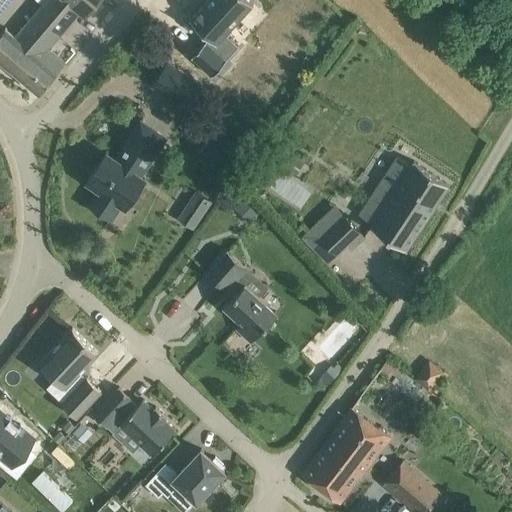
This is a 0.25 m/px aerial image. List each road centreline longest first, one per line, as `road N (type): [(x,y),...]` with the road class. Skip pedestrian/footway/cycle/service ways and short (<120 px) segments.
road 1 (unclassified): [(280,475),(511,127)]
road 2 (residential): [(280,475),(39,255)]
road 3 (track): [(511,127),(377,0)]
road 4 (unclassified): [(24,144),(131,0)]
